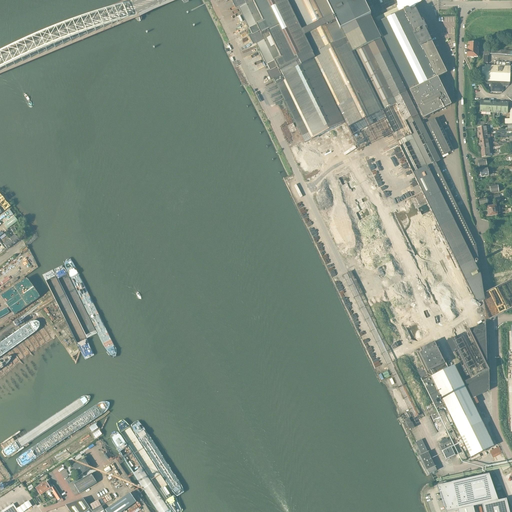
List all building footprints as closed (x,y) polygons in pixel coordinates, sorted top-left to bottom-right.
[(143,17),(143,16),(136,0),(129,0),(137,19),(138,19),(139,20),(140,20),(141,19),(142,19),(142,18),(143,17)] [(232,0),(231,1),(236,10),(239,8),(252,35),(249,37),(253,46),(256,44),(269,71),(266,72),(271,82),(273,80),(304,143),(345,123),(348,129),(397,105),(405,121),(417,115),(384,48),(375,30),(377,29),(407,90),(409,89),(411,93),(409,94),(422,119),(450,104),(437,78),(447,73),(424,29),(426,28),(423,23),(422,24),(415,10),(411,13),(410,11),(410,10),(409,10),(408,9),(407,9),(406,9),(404,10),(399,12),(397,8),(371,21),(360,0),(232,0)] [(468,43),(467,57),(477,57),(477,53),(478,48),(478,45),(479,45),(479,43),(468,43)] [(483,63),(488,63),(489,54),(511,56),(511,51),(494,49),(494,48),(490,47),(490,48),(486,47),(485,47),(484,48),(484,52),(483,63)] [(492,81),(492,83),(497,83),(497,82),(501,82),(510,82),(510,67),(482,65),(481,81),(482,81),(484,81),(492,81)] [(501,83),(501,82),(497,82),(497,83),(492,83),(492,87),(490,87),(490,91),(492,91),(492,92),(501,93),(501,91),(502,91),(503,86),(506,86),(506,83),(501,83)] [(492,110),(492,113),(507,114),(508,103),(491,102),(490,109),(490,110),(492,110)] [(437,118),(426,124),(442,158),(448,155),(447,153),(453,151),(437,118)] [(507,163),(511,161),(511,144),(511,148),(511,156),(505,158),(506,161),(494,164),(494,165),(506,163),(507,163)] [(480,149),(481,157),(490,156),(490,154),(492,154),(492,147),(489,148),(480,149)] [(435,162),(413,173),(477,305),(485,301),(481,274),(474,262),(473,240),(435,162)] [(481,177),(483,177),(488,176),(487,169),(479,170),(481,177)] [(499,192),(497,185),(490,186),(491,194),(499,192)] [(9,212),(0,218),(0,219),(7,229),(16,222),(9,212)] [(15,235),(9,239),(13,245),(19,240),(15,235)] [(13,245),(9,239),(3,243),(7,249),(13,245)] [(409,430),(414,427),(412,422),(411,422),(409,418),(404,420),(409,430)] [(419,456),(427,471),(429,474),(437,470),(435,467),(428,452),(422,439),(415,443),(421,455),(419,456)] [(446,460),(455,455),(451,447),(453,446),(451,440),(440,446),(442,451),(446,460)] [(79,475),(80,475),(87,471),(87,472),(90,470),(88,466),(89,465),(87,462),(86,463),(84,460),(81,462),(80,461),(75,464),(76,465),(74,467),(75,468),(74,468),(78,475),(79,474),(79,475)] [(97,483),(91,474),(82,479),(74,484),(80,493),(97,483)] [(485,507),(485,511),(510,511),(508,501),(496,503),(488,478),(436,489),(443,511),(470,511),(470,510),(485,507)] [(41,484),(46,492),(49,490),(51,493),(53,492),(57,499),(62,497),(53,483),(49,485),(47,481),(41,484)] [(43,494),(46,492),(41,484),(36,488),(40,495),(37,497),(42,504),(46,502),(43,498),(45,497),(43,494)] [(93,511),(121,511),(136,502),(130,493),(106,510),(106,511),(104,511),(102,506),(93,511)] [(70,511),(92,511),(90,509),(84,499),(66,505),(70,511)] [(90,505),(93,510),(101,506),(98,500),(90,505)] [(29,501),(16,509),(18,511),(23,511),(32,506),(29,501)]
